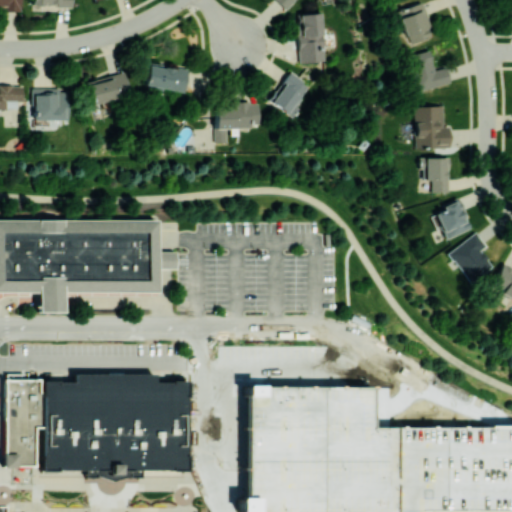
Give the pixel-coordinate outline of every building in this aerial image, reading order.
[(0,0),(1,10),(19,11),(19,0),(0,0)] [(275,0),(285,9),(293,0),(275,0)] [(432,36),(421,1),(397,9),(407,43),(432,36)] [(298,61),(323,60),(321,12),(296,13),(298,61)] [(449,82),(445,66),(434,69),(428,49),(405,55),(415,92),(449,82)] [(142,83),(182,91),(186,69),(147,61),(142,83)] [(309,83),(286,70),(268,102),(291,115),(309,83)] [(89,103),(128,95),(123,72),(85,79),(89,103)] [(0,96),(0,108),(14,108),(14,100),(20,100),(20,84),(0,84),(0,96)] [(31,119),(67,119),(67,91),(55,91),(55,87),(30,87),(31,119)] [(213,141),(227,141),(227,134),(236,134),(235,127),(257,126),(257,101),(212,102),(213,141)] [(447,126),(442,126),(441,104),(412,105),(414,147),(448,146),(447,126)] [(423,179),(429,179),(429,191),(446,191),(447,156),(423,156),(423,179)] [(469,228),(457,197),(440,204),(442,210),(433,214),(442,238),(469,228)] [(64,317),(64,296),(159,296),(159,272),(177,272),(177,255),(159,255),(159,224),(0,223),(0,296),(39,296),(39,317),(64,317)] [(479,248),(484,245),(475,232),(447,250),(467,281),(491,266),(479,248)] [(488,286),(511,299),(511,268),(501,263),(488,286)] [(38,466),(38,469),(82,469),(82,476),(138,476),(138,468),(168,468),(168,469),(184,469),(184,454),(182,454),(182,396),(184,396),(184,379),(168,379),(168,380),(151,380),(151,372),(70,372),(70,380),(53,380),(53,378),(38,378),(38,466)] [(38,466),(38,378),(2,379),(2,466),(12,466),(31,466),(38,466)] [(398,511),(250,511),(251,383),(376,384),(375,426),(399,426),(398,511)] [(511,511),(398,511),(399,426),(504,426),(511,425),(511,511)]
